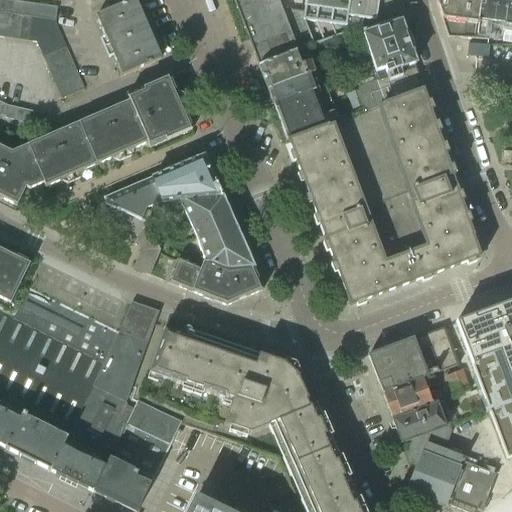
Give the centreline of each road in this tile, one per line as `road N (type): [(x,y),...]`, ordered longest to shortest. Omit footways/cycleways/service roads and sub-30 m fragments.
road 1 (residential): [(314,334),(182,0)]
road 2 (residential): [(0,221),(115,279),(220,319),(314,334)]
road 3 (residential): [(419,0),(511,253)]
road 4 (residential): [(511,270),(342,336),(314,334)]
road 5 (residential): [(386,511),(314,334)]
